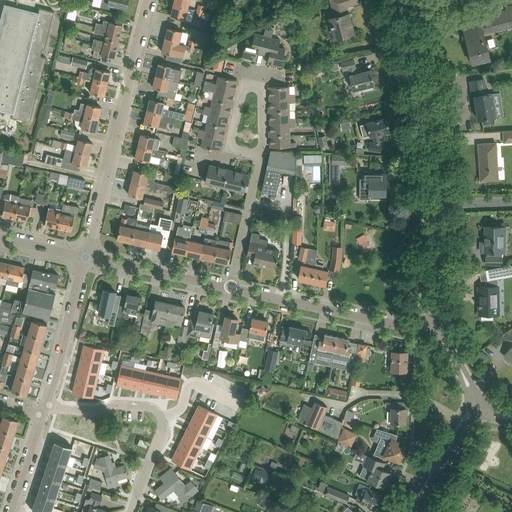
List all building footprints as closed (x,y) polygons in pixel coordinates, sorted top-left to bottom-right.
[(126,9),(128,0),(102,0),(100,7),(110,9),(111,5),(126,9)] [(174,0),(173,4),(187,8),(189,3),(189,0),(174,0)] [(357,0),(329,0),(333,9),(335,17),(329,19),(332,27),(335,38),(353,33),(348,14),(345,14),(344,7),(358,3),(357,0)] [(173,4),(170,16),(180,19),(184,20),(192,22),(195,10),(187,8),(173,4)] [(5,8),(0,26),(0,58),(43,69),(46,58),(41,56),(42,48),(45,49),(54,12),(39,8),(37,16),(5,8)] [(75,20),(78,12),(69,10),(67,17),(75,20)] [(472,63),(482,61),(491,58),(484,33),(497,30),(493,11),(477,15),(478,22),(462,26),(472,63)] [(96,23),(95,28),(120,34),(122,25),(104,20),(103,25),(96,23)] [(120,34),(95,28),(94,33),(106,36),(106,38),(118,42),(120,34)] [(168,28),(165,40),(179,43),(179,44),(186,45),(189,33),(182,32),(177,30),(168,28)] [(258,49),(264,51),(269,30),(265,29),(263,36),(255,34),(253,41),(246,40),(242,57),(256,60),(258,49)] [(269,30),(264,51),(270,52),(267,63),(281,66),(285,49),(278,48),(280,40),(271,38),(272,33),(269,32),(269,30)] [(116,49),(118,42),(106,38),(105,42),(94,39),(93,43),(116,49)] [(161,46),(160,49),(162,51),(162,52),(167,53),(166,59),(181,63),(183,56),(185,49),(193,52),(194,47),(188,46),(186,45),(179,44),(179,43),(165,40),(163,45),(161,46)] [(114,59),(116,49),(93,43),(91,49),(102,52),(102,53),(101,55),(114,59)] [(94,50),(93,56),(101,58),(101,55),(102,53),(102,52),(94,50)] [(217,55),(214,69),(223,71),(225,57),(217,55)] [(87,61),(73,57),(72,59),(69,58),(68,63),(71,64),(86,68),(87,61)] [(30,122),(43,69),(0,58),(0,109),(13,113),(12,117),(30,122)] [(353,59),(344,62),(341,62),(343,70),(348,68),(350,75),(354,90),(374,85),(371,70),(356,74),(354,67),(355,67),(353,59)] [(159,63),(156,75),(170,79),(179,82),(181,75),(171,73),(173,67),(159,63)] [(80,71),(79,77),(84,78),(93,81),(107,84),(110,72),(96,69),(93,68),(90,70),(89,73),(84,72),(80,71)] [(152,81),(151,85),(153,86),(153,87),(159,89),(157,95),(175,99),(176,93),(179,82),(170,79),(156,75),(155,81),(152,81)] [(205,81),(204,85),(234,92),(236,85),(236,84),(237,80),(219,76),(217,84),(205,81)] [(196,78),(194,85),(201,87),(202,80),(196,78)] [(484,79),(480,80),(470,81),(473,100),(475,100),(478,119),(488,118),(495,117),(492,93),(486,94),(484,79)] [(104,96),(107,84),(93,81),(90,92),(95,93),(104,96)] [(215,92),(213,100),(232,104),(234,92),(204,85),(202,91),(208,92),(208,91),(215,92)] [(269,91),(270,99),(294,99),(294,94),(289,94),(289,86),(270,87),(270,91),(269,91)] [(192,93),(186,98),(191,103),(196,97),(192,93)] [(150,99),(147,110),(161,114),(181,119),(183,113),(177,111),(177,112),(172,111),(172,112),(162,109),(164,102),(150,99)] [(270,99),(270,111),(289,111),(289,103),(294,103),(294,99),(270,99)] [(205,106),(205,110),(229,116),(232,104),(213,100),(211,107),(205,106)] [(75,109),(73,113),(75,114),(84,116),(98,120),(101,108),(92,105),(87,104),(81,103),(79,110),(75,109)] [(181,120),(181,119),(161,114),(147,110),(144,123),(166,128),(169,117),(181,120)] [(209,115),(207,123),(226,127),(229,116),(205,110),(204,114),(203,114),(209,115)] [(65,111),(64,117),(75,120),(83,122),(81,128),(86,129),(95,131),(96,130),(98,129),(99,126),(97,124),(98,120),(84,116),(75,114),(73,113),(70,112),(65,111)] [(270,111),(270,123),(295,123),(295,118),(289,118),(289,111),(270,111)] [(363,138),(370,136),(372,135),(374,143),(370,142),(368,150),(381,152),(383,144),(381,144),(378,134),(390,131),(387,118),(367,123),(360,125),(363,138)] [(177,133),(176,136),(176,137),(187,140),(192,123),(186,121),(183,134),(177,133)] [(198,132),(198,133),(223,139),(226,127),(207,123),(205,130),(199,129),(199,128),(194,127),(193,131),(198,132)] [(270,123),(270,135),(289,135),(289,127),(295,127),(295,123),(270,123)] [(60,136),(73,140),(74,133),(62,130),(60,136)] [(503,143),(511,142),(511,131),(503,132),(503,143)] [(221,147),(223,139),(198,133),(197,137),(203,139),(201,146),(219,151),(220,147),(221,147)] [(141,134),(138,147),(157,151),(160,139),(141,134)] [(289,142),(289,135),(270,135),(270,147),(280,147),(295,147),(295,142),(289,142)] [(183,158),(187,140),(176,137),(176,136),(175,136),(172,146),(182,148),(179,157),(183,158)] [(326,136),(318,138),(320,146),(328,144),(326,136)] [(53,140),(52,146),(66,150),(66,149),(67,143),(53,140)] [(78,140),(75,152),(89,155),(92,143),(83,141),(78,140)] [(495,143),(489,143),(479,144),(480,180),(497,179),(495,143)] [(166,160),(167,154),(138,147),(135,158),(145,161),(149,162),(151,156),(166,160)] [(66,150),(61,167),(79,171),(81,165),(87,167),(89,155),(75,152),(66,149),(66,150)] [(296,151),(271,150),(261,192),(276,195),(281,171),(295,174),(296,151)] [(25,154),(5,151),(3,162),(22,166),(25,154)] [(47,154),(45,162),(54,165),(56,156),(47,154)] [(304,155),(304,163),(321,163),(321,155),(304,155)] [(330,163),(329,185),(340,185),(340,164),(347,164),(348,155),(332,155),(332,163),(330,163)] [(2,164),(0,171),(0,182),(5,183),(9,165),(2,164)] [(205,182),(224,187),(229,169),(209,165),(205,182)] [(240,172),(229,169),(224,187),(244,192),(248,174),(246,174),(246,172),(242,171),(240,172)] [(131,172),(130,176),(132,178),(131,182),(145,186),(174,193),(175,187),(154,182),(156,175),(148,173),(148,174),(134,170),(134,171),(131,172)] [(360,180),(359,199),(370,199),(370,195),(386,195),(386,174),(371,174),(371,171),(364,171),(364,180),(360,180)] [(69,177),(67,186),(82,190),(85,181),(69,177)] [(39,187),(36,203),(43,204),(44,199),(47,183),(41,182),(40,187),(39,187)] [(142,198),(145,186),(131,182),(128,194),(142,198)] [(0,200),(0,199),(0,208),(3,210),(2,216),(15,218),(18,204),(20,196),(12,194),(10,202),(0,200)] [(339,204),(338,195),(328,196),(329,204),(339,204)] [(144,204),(169,210),(171,204),(146,197),(144,204)] [(179,198),(177,209),(186,211),(188,199),(179,198)] [(211,208),(223,210),(224,204),(213,201),(212,207),(211,208)] [(61,213),(58,228),(71,231),(75,216),(77,216),(79,207),(63,203),(61,213)] [(18,204),(15,218),(28,221),(29,215),(34,216),(36,207),(18,204)] [(138,214),(139,208),(125,205),(124,210),(138,214)] [(45,225),(58,228),(61,213),(56,211),(56,209),(49,208),(47,215),(45,225)] [(235,213),(225,211),(223,221),(233,223),(235,213)] [(149,231),(145,245),(160,248),(163,234),(164,227),(167,228),(169,219),(157,216),(155,223),(160,224),(159,226),(157,233),(149,231)] [(199,227),(206,229),(208,223),(209,218),(202,217),(199,227)] [(293,226),(292,244),(301,244),(302,227),(303,217),(297,217),(296,226),(293,226)] [(117,239),(132,242),(135,228),(126,226),(128,219),(122,218),(121,225),(117,239)] [(208,223),(206,229),(214,231),(215,224),(208,223)] [(175,237),(172,251),(186,254),(189,240),(191,232),(183,230),(183,227),(178,226),(176,237),(175,237)] [(502,257),(502,237),(502,227),(485,227),(485,242),(481,242),(481,252),(498,252),(498,258),(486,258),(486,264),(503,265),(503,257),(502,257)] [(135,228),(132,242),(145,245),(149,231),(135,228)] [(254,257),(253,265),(262,267),(263,262),(276,265),(279,251),(266,248),(268,240),(259,238),(260,234),(252,232),(247,255),(254,257)] [(366,238),(358,242),(364,252),(371,248),(366,238)] [(189,240),(186,254),(200,257),(203,243),(189,240)] [(217,246),(214,261),(228,264),(231,250),(231,249),(233,242),(227,241),(226,248),(217,246)] [(203,243),(200,257),(214,261),(217,246),(203,243)] [(332,258),(329,270),(339,272),(341,260),(342,247),(333,246),(332,258)] [(301,269),(298,279),(312,282),(316,264),(316,262),(315,262),(317,253),(317,250),(301,247),(299,258),(303,259),(301,269)] [(0,283),(7,285),(7,284),(8,278),(11,264),(0,261),(0,283)] [(8,278),(7,284),(18,286),(20,281),(24,282),(25,278),(26,274),(24,273),(25,267),(11,264),(8,278)] [(316,264),(312,282),(325,285),(327,275),(328,271),(322,270),(323,266),(316,264)] [(501,267),(480,271),(482,280),(497,277),(498,278),(503,277),(501,267)] [(29,287),(25,301),(25,304),(50,315),(55,294),(49,293),(51,286),(56,287),(59,275),(33,269),(31,279),(29,287)] [(29,287),(23,285),(19,300),(25,301),(29,287)] [(498,286),(481,287),(481,305),(479,305),(479,315),(481,315),(481,319),(493,319),(493,314),(498,314),(498,286)] [(99,296),(98,303),(101,304),(99,313),(110,316),(108,324),(114,325),(116,316),(119,305),(121,295),(115,294),(116,292),(104,289),(103,294),(102,296),(100,296),(99,296)] [(119,305),(116,316),(123,317),(127,318),(129,312),(138,314),(140,307),(142,297),(127,294),(125,306),(119,305)] [(19,300),(15,299),(10,309),(11,309),(49,319),(50,315),(25,304),(25,301),(19,300)] [(140,336),(148,338),(152,322),(166,325),(170,304),(156,301),(152,318),(144,317),(140,336)] [(170,304),(166,325),(174,327),(174,324),(180,326),(181,326),(182,319),(185,307),(170,304)] [(10,309),(1,307),(0,311),(0,317),(8,318),(11,309),(10,309)] [(11,309),(8,318),(0,317),(0,322),(11,324),(15,310),(11,309)] [(190,320),(187,336),(196,338),(198,330),(201,331),(200,336),(211,338),(214,324),(211,324),(213,313),(199,310),(197,321),(190,320)] [(14,324),(12,330),(20,332),(22,327),(18,325),(21,317),(17,316),(14,324)] [(213,344),(212,344),(212,347),(218,349),(220,339),(238,343),(240,334),(235,333),(238,319),(225,316),(221,335),(215,333),(213,344)] [(268,321),(252,318),(250,329),(242,327),(240,334),(238,343),(237,348),(246,349),(248,337),(264,341),(268,321)] [(33,321),(29,335),(43,339),(47,325),(33,321)] [(134,321),(133,330),(139,331),(141,322),(136,321),(134,321)] [(185,343),(189,327),(181,326),(180,326),(178,335),(179,335),(177,342),(185,343)] [(303,344),(304,340),(304,339),(306,330),(290,326),(290,328),(283,327),(280,339),(303,344)] [(20,332),(12,330),(10,336),(18,338),(20,332)] [(325,357),(332,358),(337,337),(325,334),(323,343),(313,341),(312,345),(312,346),(308,361),(315,363),(316,362),(323,364),(325,357)] [(29,335),(24,349),(39,353),(43,339),(29,335)] [(337,337),(332,358),(340,360),(348,362),(346,372),(351,373),(358,343),(349,341),(349,339),(337,337)] [(359,344),(357,354),(356,359),(364,361),(367,345),(359,344)] [(84,345),(81,357),(102,362),(105,349),(84,345)] [(161,358),(171,360),(172,353),(171,353),(172,348),(165,347),(164,351),(163,351),(161,358)] [(24,349),(20,362),(35,367),(39,353),(24,349)] [(265,369),(274,371),(278,351),(269,349),(265,369)] [(392,352),(392,362),(392,371),(406,371),(407,352),(392,352)] [(180,354),(173,358),(175,361),(181,363),(182,358),(180,354)] [(81,357),(78,369),(99,373),(102,362),(81,357)] [(11,360),(4,358),(2,364),(9,366),(11,360)] [(20,362),(16,376),(30,381),(35,367),(20,362)] [(122,364),(117,385),(129,388),(134,367),(122,364)] [(134,367),(129,388),(141,390),(146,370),(134,367)] [(78,369),(76,380),(96,385),(99,373),(78,369)] [(146,370),(141,390),(153,393),(157,372),(146,370)] [(157,372),(153,393),(164,396),(169,375),(157,372)] [(359,386),(361,375),(355,374),(353,385),(359,386)] [(169,375),(164,396),(176,398),(181,377),(169,375)] [(26,395),(30,381),(16,376),(15,382),(12,391),(26,395)] [(76,380),(73,393),(94,397),(96,385),(76,380)] [(262,386),(257,389),(261,396),(266,393),(262,386)] [(347,391),(328,387),(326,395),(345,399),(347,391)] [(305,423),(320,429),(326,415),(324,414),(327,407),(314,401),(312,407),(305,404),(299,417),(306,420),(305,423)] [(405,403),(395,403),(392,402),(391,423),(405,423),(405,403)] [(198,406),(193,417),(212,426),(218,415),(198,406)] [(326,415),(320,429),(338,438),(342,422),(326,415)] [(4,416),(0,428),(0,429),(14,434),(18,420),(4,416)] [(193,417),(188,428),(207,437),(212,426),(193,417)] [(188,428),(182,438),(202,448),(207,437),(188,428)] [(351,448),(357,434),(344,428),(338,441),(351,448)] [(398,435),(377,428),(374,434),(381,437),(374,454),(383,458),(384,455),(399,461),(404,448),(398,445),(399,443),(395,441),(398,435)] [(0,429),(0,445),(9,448),(14,434),(0,429)] [(149,442),(140,438),(137,444),(146,448),(149,442)] [(182,438),(177,449),(196,459),(202,448),(182,438)] [(57,443),(54,451),(72,457),(75,448),(57,443)] [(0,445),(0,460),(5,462),(9,448),(0,445)] [(177,449),(171,460),(191,470),(196,459),(177,449)] [(54,451),(52,460),(69,465),(72,457),(54,451)] [(104,470),(105,471),(108,482),(110,487),(119,484),(117,479),(127,476),(126,473),(127,472),(126,471),(125,471),(124,465),(116,468),(114,462),(111,462),(109,455),(101,457),(101,459),(95,459),(94,468),(100,468),(102,470),(104,470)] [(363,465),(359,474),(368,478),(367,480),(375,483),(384,487),(390,472),(382,469),(384,463),(375,459),(367,455),(364,463),(363,465)] [(453,459),(449,456),(442,467),(447,470),(453,459)] [(52,460),(49,468),(66,474),(69,465),(52,460)] [(278,463),(272,461),(268,470),(274,473),(278,463)] [(49,468),(46,477),(64,483),(66,474),(49,468)] [(256,468),(253,477),(258,479),(257,481),(263,483),(264,482),(269,483),(273,475),(267,473),(268,471),(262,468),(261,470),(256,468)] [(182,482),(177,477),(171,469),(160,477),(165,483),(155,490),(162,498),(170,492),(174,489),(183,501),(198,489),(191,481),(185,486),(182,482)] [(46,477),(43,485),(61,491),(64,483),(46,477)] [(103,482),(88,477),(87,479),(90,480),(88,486),(100,490),(103,482)] [(43,485),(40,494),(58,500),(61,491),(43,485)] [(324,494),(346,503),(349,495),(327,486),(324,494)] [(381,494),(366,488),(363,496),(358,494),(356,500),(371,506),(370,508),(375,510),(378,503),(380,502),(382,498),(381,495),(381,494)] [(102,496),(92,493),(91,493),(89,499),(86,498),(81,511),(103,511),(104,510),(96,507),(97,503),(99,503),(102,496)] [(40,494),(38,502),(55,508),(58,500),(40,494)] [(202,511),(213,511),(216,506),(198,499),(195,509),(202,511)] [(38,502),(35,511),(37,511),(53,511),(55,508),(38,502)] [(147,511),(169,511),(171,508),(157,502),(154,508),(149,506),(147,511)]
